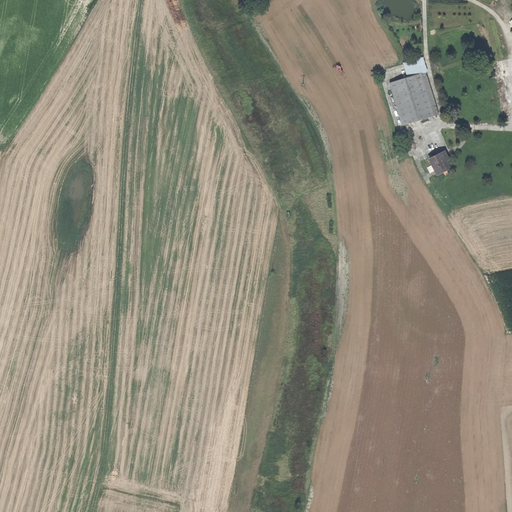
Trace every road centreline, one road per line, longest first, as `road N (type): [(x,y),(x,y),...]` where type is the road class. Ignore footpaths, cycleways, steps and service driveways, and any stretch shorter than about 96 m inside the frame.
road 1 (track): [(92,511),(112,396),(144,0)]
road 2 (track): [(238,0),(316,130),(335,182)]
road 3 (track): [(441,124),(425,0)]
